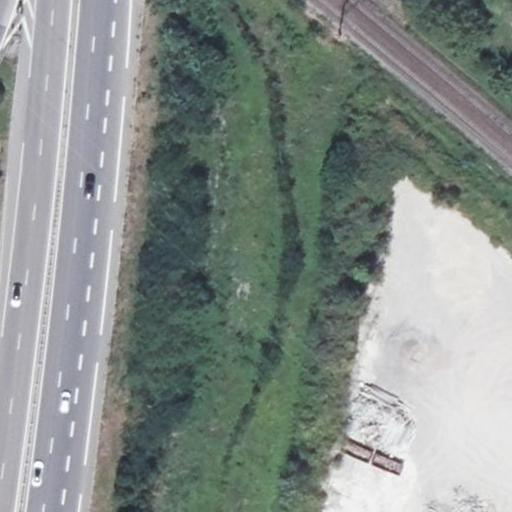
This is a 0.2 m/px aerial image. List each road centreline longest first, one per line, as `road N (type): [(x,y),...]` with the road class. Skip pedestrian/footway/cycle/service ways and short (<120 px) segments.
road 1 (motorway): [(43,511),(96,0)]
road 2 (motorway): [(52,0),(0,495)]
